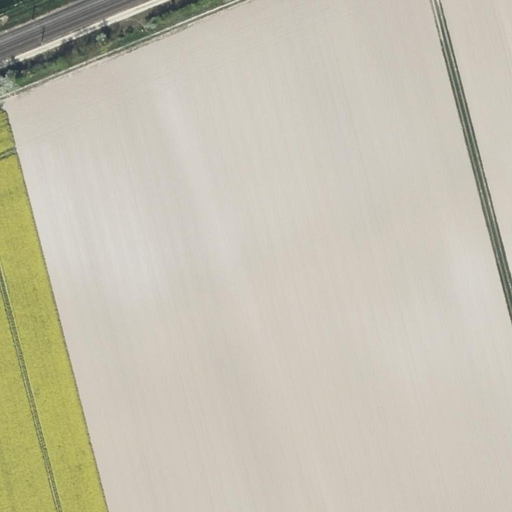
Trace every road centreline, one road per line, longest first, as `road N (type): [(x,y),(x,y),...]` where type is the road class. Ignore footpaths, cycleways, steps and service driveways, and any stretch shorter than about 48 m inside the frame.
road 1 (track): [(433,0),(511,308)]
road 2 (track): [(260,0),(0,106)]
